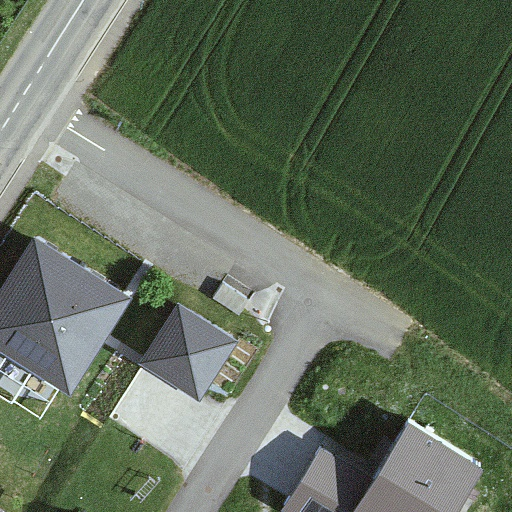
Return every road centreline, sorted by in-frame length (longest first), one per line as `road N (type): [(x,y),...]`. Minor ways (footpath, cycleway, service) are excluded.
road 1 (residential): [(20,102),(322,289),(183,511)]
road 2 (secondary): [(20,102),(85,0)]
